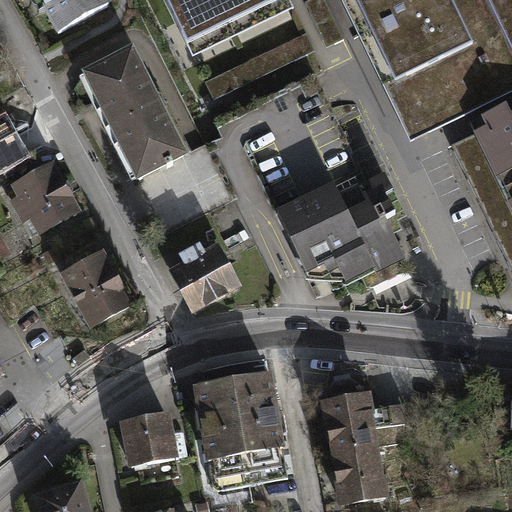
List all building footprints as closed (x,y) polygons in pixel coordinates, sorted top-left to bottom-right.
[(34,0),(55,39),(110,8),(105,0),(34,0)] [(163,0),(183,41),(268,0),(163,0)] [(511,0),(341,0),(410,142),(511,93),(511,0)] [(311,8),(327,50),(344,44),(328,2),(311,8)] [(138,31),(76,63),(139,183),(201,151),(138,31)] [(308,36),(208,85),(216,103),(317,53),(308,36)] [(511,113),(508,105),(470,124),(476,134),(452,146),(506,259),(511,255),(511,113)] [(54,164),(11,188),(18,199),(10,203),(23,227),(33,221),(43,239),(83,216),(54,164)] [(358,185),(339,194),(334,186),(277,212),(308,278),(323,280),(330,277),(331,280),(345,281),(346,285),(404,258),(393,235),(402,231),(385,196),(392,193),(385,177),(368,185),(371,192),(364,196),(358,185)] [(0,263),(10,258),(0,238),(0,263)] [(170,276),(193,318),(240,293),(216,250),(203,257),(198,248),(176,260),(181,269),(170,276)] [(105,256),(61,279),(91,335),(135,311),(105,256)] [(273,373),(191,387),(203,465),(210,464),(215,493),(290,481),(273,373)] [(327,402),(321,403),(339,511),(389,503),(377,431),(405,426),(407,405),(373,410),(371,395),(365,396),(364,388),(351,380),(334,383),(326,394),(327,402)] [(511,386),(498,385),(496,420),(511,420),(511,426),(511,434),(511,386)] [(169,413),(118,423),(128,471),(179,461),(169,413)] [(91,511),(81,480),(31,496),(35,511),(91,511)] [(209,511),(208,503),(196,506),(197,511),(209,511)]
